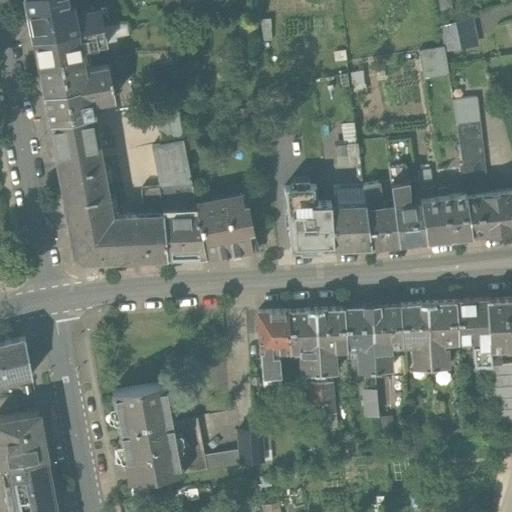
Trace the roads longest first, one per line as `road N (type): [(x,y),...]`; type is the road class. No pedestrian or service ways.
road 1 (tertiary): [(52,301),(511,261)]
road 2 (residential): [(52,301),(0,33)]
road 3 (residential): [(90,511),(52,301)]
